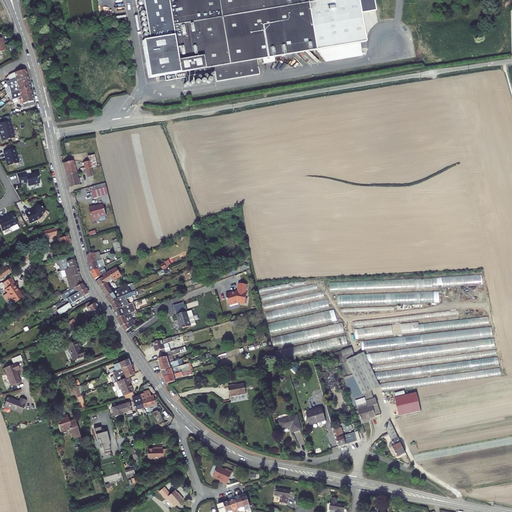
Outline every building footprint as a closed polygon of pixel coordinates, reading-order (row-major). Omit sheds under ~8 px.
[(182,70),(170,0),(144,0),(151,37),(145,38),(151,75),(167,73),(177,71),(182,70)] [(170,0),(182,70),(259,58),(301,51),(298,49),(299,47),(303,48),(304,48),(306,46),(313,50),(319,48),(310,0),(170,0)] [(9,75),(10,80),(27,75),(25,69),(22,70),(15,72),(12,73),(9,75)] [(11,83),(12,85),(28,80),(27,75),(10,80),(11,83)] [(10,85),(9,86),(11,92),(30,87),(28,80),(12,85),(10,85)] [(11,92),(13,99),(21,97),(32,94),(30,87),(11,92)] [(32,94),(21,97),(24,107),(35,104),(32,94)] [(13,120),(0,124),(0,133),(2,143),(15,139),(13,120)] [(16,149),(3,152),(7,166),(19,164),(16,149)] [(89,161),(83,163),(85,170),(95,167),(98,167),(94,155),(88,156),(89,161)] [(65,176),(77,173),(74,160),(62,164),(65,176)] [(94,179),(91,168),(85,170),(82,171),(83,174),(85,173),(87,181),(94,179)] [(38,172),(18,175),(19,184),(27,182),(28,186),(41,184),(41,181),(38,172)] [(72,187),(80,185),(77,173),(65,176),(68,188),(72,187)] [(91,192),(93,199),(101,197),(108,195),(105,188),(91,192)] [(108,195),(101,197),(103,205),(110,203),(108,195)] [(25,214),(29,224),(37,220),(37,219),(40,217),(45,210),(37,204),(33,210),(25,214)] [(94,206),(89,208),(93,222),(99,220),(98,218),(105,216),(106,215),(103,205),(95,207),(94,206)] [(12,215),(0,218),(0,227),(2,231),(16,225),(12,215)] [(53,236),(57,235),(56,228),(40,233),(41,236),(44,235),(45,238),(45,239),(53,237),(53,236)] [(51,245),(52,248),(70,243),(68,236),(58,238),(59,243),(51,245)] [(97,252),(89,255),(86,256),(88,264),(97,261),(99,260),(97,252)] [(65,269),(68,267),(76,265),(75,259),(66,261),(65,259),(58,260),(61,270),(65,269)] [(99,260),(97,261),(88,264),(91,272),(102,268),(103,268),(101,260),(99,260)] [(65,269),(70,289),(81,284),(77,275),(79,274),(76,265),(68,267),(65,269)] [(95,280),(105,274),(102,268),(91,272),(95,280)] [(114,292),(107,282),(117,277),(115,272),(96,282),(106,298),(114,292)] [(23,297),(14,283),(15,283),(11,277),(4,282),(8,287),(5,289),(7,292),(4,295),(8,301),(11,299),(14,303),(23,297)] [(81,284),(70,289),(68,290),(70,293),(65,296),(66,299),(86,287),(83,282),(81,284)] [(331,291),(340,291),(340,283),(331,283),(331,291)] [(246,293),(247,285),(239,284),(238,292),(235,292),(235,293),(232,294),(232,293),(226,294),(228,299),(227,299),(228,301),(229,305),(238,303),(245,304),(246,298),(247,293),(246,293)] [(123,288),(119,290),(117,291),(116,291),(114,292),(106,298),(109,303),(114,300),(115,301),(118,299),(131,293),(131,292),(130,290),(125,292),(130,290),(128,286),(124,288),(123,288)] [(68,302),(70,304),(89,292),(86,287),(66,299),(68,302)] [(439,302),(439,291),(422,292),(422,298),(417,298),(417,302),(439,302)] [(126,297),(127,299),(135,295),(133,292),(131,293),(118,299),(115,301),(114,300),(109,303),(114,310),(126,306),(123,299),(126,297)] [(310,311),(330,307),(329,299),(309,303),(310,311)] [(90,313),(86,316),(89,320),(101,312),(95,302),(90,305),(88,303),(85,305),(90,313)] [(70,304),(63,308),(59,312),(60,315),(72,308),(70,304)] [(129,314),(126,306),(114,310),(115,311),(117,318),(118,318),(129,314)] [(317,321),(317,324),(336,320),(334,310),(314,313),(315,321),(317,321)] [(191,311),(177,315),(179,322),(181,329),(196,325),(192,315),(191,311)] [(279,311),(267,311),(267,319),(279,318),(279,311)] [(129,314),(118,318),(121,326),(122,326),(126,331),(136,324),(134,320),(133,321),(130,313),(129,314)] [(78,326),(73,319),(69,322),(73,328),(78,326)] [(355,328),(355,338),(377,337),(377,327),(355,328)] [(154,347),(156,352),(161,350),(164,358),(166,357),(187,351),(187,350),(186,347),(171,351),(166,353),(163,345),(168,343),(173,342),(172,341),(176,340),(176,339),(180,338),(179,335),(152,344),(153,347),(154,347)] [(273,344),(275,344),(275,346),(287,345),(287,336),(272,337),(273,344)] [(373,340),(361,341),(362,350),(374,349),(373,340)] [(81,350),(79,351),(77,348),(78,347),(75,341),(66,345),(73,361),(80,358),(80,359),(82,358),(81,357),(83,357),(81,350)] [(335,353),(339,363),(344,361),(343,358),(354,353),(351,347),(335,353)] [(347,360),(362,395),(380,387),(364,352),(347,360)] [(158,360),(160,366),(177,361),(182,359),(181,356),(167,360),(166,357),(164,358),(158,360)] [(112,372),(130,365),(128,360),(118,363),(113,365),(114,368),(109,370),(110,373),(112,372)] [(160,366),(162,372),(170,369),(179,367),(177,361),(160,366)] [(13,364),(13,365),(4,369),(11,387),(21,383),(18,376),(19,376),(16,371),(20,369),(17,362),(13,364)] [(181,372),(186,371),(191,369),(192,369),(192,366),(191,367),(190,363),(179,367),(170,369),(162,372),(163,378),(181,372)] [(132,369),(133,368),(132,365),(130,365),(112,372),(116,382),(129,376),(134,375),(132,369)] [(191,369),(186,371),(181,372),(163,378),(165,384),(170,383),(175,381),(174,380),(174,378),(182,376),(187,374),(187,375),(193,374),(191,369)] [(132,383),(129,376),(116,382),(119,390),(116,391),(116,392),(118,398),(134,391),(130,383),(132,383)] [(235,385),(228,386),(230,397),(246,393),(244,384),(235,386),(235,385)] [(143,392),(144,394),(140,395),(143,408),(155,405),(152,396),(150,397),(148,391),(143,392)] [(419,392),(393,396),(397,415),(422,411),(419,392)] [(142,408),(142,410),(144,410),(143,408),(140,395),(131,398),(133,403),(135,410),(142,408)] [(3,407),(22,413),(27,400),(20,398),(19,401),(14,399),(13,400),(7,398),(3,407)] [(375,398),(366,401),(365,398),(361,399),(355,401),(357,406),(363,423),(367,422),(367,420),(370,419),(381,415),(375,398)] [(111,408),(114,416),(118,415),(135,410),(133,403),(123,405),(124,408),(117,409),(117,406),(111,408)] [(326,422),(325,418),(322,408),(306,412),(310,425),(318,423),(318,426),(325,424),(326,422)] [(160,427),(164,426),(163,424),(164,423),(159,412),(158,412),(156,410),(155,410),(156,411),(153,412),(152,413),(159,427),(160,427)] [(70,422),(68,415),(59,417),(60,421),(57,422),(60,432),(71,428),(74,439),(81,437),(75,420),(70,422)] [(290,428),(292,433),(301,430),(297,415),(278,421),(281,430),(290,428)] [(397,457),(405,452),(390,420),(387,427),(386,430),(388,434),(382,437),(382,438),(388,435),(393,443),(390,444),(389,445),(390,448),(392,448),(397,457)] [(101,427),(94,429),(97,440),(100,439),(102,447),(104,453),(111,451),(109,445),(110,445),(107,431),(102,432),(101,427)] [(341,428),(340,428),(339,427),(334,428),(339,447),(345,445),(345,444),(361,439),(358,431),(343,436),(341,428)] [(167,449),(162,449),(162,447),(156,447),(156,448),(153,448),(147,449),(147,459),(162,459),(162,458),(167,458),(167,449)] [(213,477),(221,480),(220,481),(227,484),(233,472),(226,469),(225,470),(218,467),(213,477)] [(127,478),(135,475),(133,468),(125,470),(127,478)] [(164,487),(158,492),(164,499),(166,497),(174,507),(183,499),(181,496),(180,497),(177,493),(174,490),(170,494),(164,487)] [(288,498),(289,498),(291,491),(276,489),(275,495),(281,496),(280,502),(287,504),(288,498)] [(238,511),(235,499),(233,500),(232,495),(228,496),(229,501),(232,511),(238,511)] [(251,511),(252,511),(247,496),(241,498),(245,511),(248,510),(249,511),(251,511)] [(241,511),(242,511),(245,511),(241,498),(235,499),(238,511),(241,511)] [(338,499),(332,498),(331,503),(329,510),(335,511),(344,511),(345,506),(337,504),(338,499)] [(223,503),(225,511),(232,511),(229,501),(223,503)]
